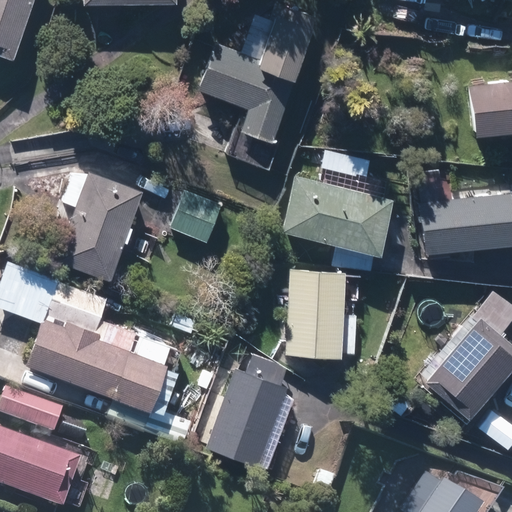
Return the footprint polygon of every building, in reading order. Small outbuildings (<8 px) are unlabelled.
[(0,0),(0,59),(3,61),(25,0),(0,0)] [(221,155),(261,170),(272,140),(265,138),(310,19),(272,5),(252,60),(212,45),(194,92),(238,109),(221,155)] [(511,82),(460,87),(465,138),(511,132),(511,82)] [(321,150),(316,168),(360,179),(365,161),(321,150)] [(100,281),(134,193),(84,174),(50,262),(100,281)] [(290,176),(275,232),(369,258),(384,201),(290,176)] [(216,206),(180,192),(165,228),(201,243),(216,206)] [(412,204),(418,255),(505,246),(500,195),(412,204)] [(331,360),(337,274),(283,271),(278,356),(331,360)] [(38,319),(19,366),(137,413),(156,366),(153,364),(160,346),(98,322),(92,335),(62,323),(60,328),(38,319)] [(419,386),(459,419),(511,357),(511,354),(473,322),(419,386)] [(250,467),(279,388),(229,369),(200,449),(250,467)] [(0,391),(0,417),(47,434),(56,411),(0,391)] [(422,398),(410,409),(430,431),(442,420),(422,398)] [(0,434),(0,490),(55,511),(73,462),(0,434)] [(436,484),(417,511),(469,511),(472,508),(436,484)]
